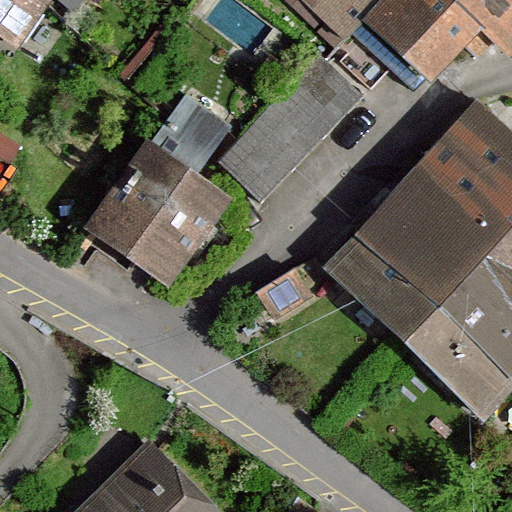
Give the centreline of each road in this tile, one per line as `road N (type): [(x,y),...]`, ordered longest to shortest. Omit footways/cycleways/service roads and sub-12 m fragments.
road 1 (residential): [(154,348),(456,83),(511,72)]
road 2 (residential): [(154,348),(389,511)]
road 3 (residential): [(0,253),(154,348)]
